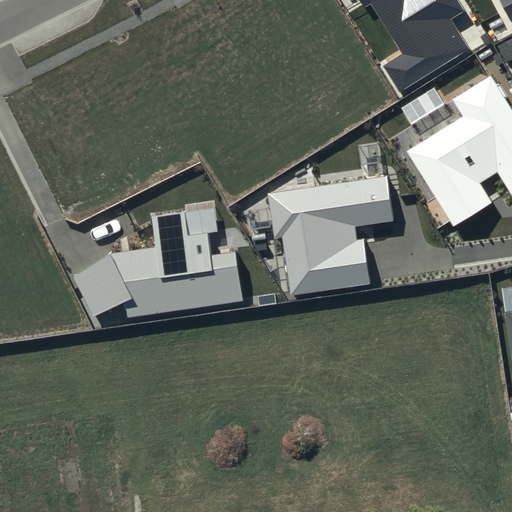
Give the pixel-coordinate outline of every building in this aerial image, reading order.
[(360,0),(365,7),(370,3),(403,54),(383,66),(400,92),(469,48),(451,19),(465,11),(457,0),(360,0)] [(511,0),(500,0),(511,21),(511,0)] [(462,117),(406,152),(453,226),(492,201),(480,183),(497,172),(511,196),(511,109),(490,75),(451,99),(462,117)] [(387,175),(267,193),(274,238),(282,237),(290,296),(370,284),(363,239),(357,240),(355,226),(394,220),(387,175)] [(110,255),(74,277),(93,317),(125,302),(127,318),(242,301),(235,252),(211,255),(208,233),(219,231),(215,207),(151,217),(154,248),(110,255)]
